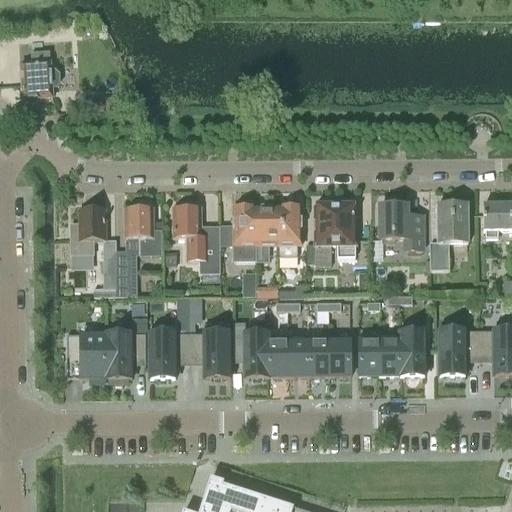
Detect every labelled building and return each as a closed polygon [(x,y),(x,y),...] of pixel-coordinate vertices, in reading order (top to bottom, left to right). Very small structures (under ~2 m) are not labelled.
[(50,66),(50,67),(49,59),(33,61),(33,68),(20,68),(23,104),(24,104),(24,106),(29,109),(35,109),(39,105),(39,103),(53,102),(52,91),(56,91),(59,88),(59,79),(55,75),(51,75),(50,66)] [(136,104),(118,105),(118,115),(136,114),(136,104)] [(95,107),(69,108),(69,118),(96,116),(95,107)] [(354,211),(352,211),(349,208),(341,208),(338,211),(316,212),(316,271),(330,271),(329,251),(337,251),(337,263),(355,263),(354,211)] [(256,266),(256,212),(254,212),(251,209),(246,209),(243,212),(233,212),(233,266),(256,266)] [(279,262),(289,262),(289,263),(297,262),(297,250),(302,250),(301,212),(291,212),(288,209),(283,209),(280,212),(278,212),(279,262)] [(511,240),(511,209),(483,210),(483,235),(485,235),(485,243),(497,243),(497,235),(511,235),(511,240)] [(468,249),(467,210),(436,210),(437,249),(429,249),(430,276),(449,276),(448,249),(468,249)] [(405,256),(423,256),(422,222),(407,222),(407,211),(379,211),(380,245),(405,245),(405,256)] [(270,250),(278,250),(278,262),(279,262),(278,212),(256,212),(256,266),(270,266),(270,250)] [(138,243),(153,243),(153,213),(125,214),(126,256),(139,256),(138,243)] [(173,243),(186,243),(186,267),(200,267),(200,279),(202,279),(220,278),(219,232),(201,233),(200,213),(173,213),(173,243)] [(70,259),(92,259),(92,247),(105,247),(105,214),(80,214),(80,228),(70,229),(70,259)] [(105,295),(116,295),(115,260),(115,250),(104,250),(104,279),(105,295)] [(166,258),(166,271),(176,271),(176,258),(166,258)] [(116,295),(116,301),(130,301),(130,260),(115,260),(116,295)] [(220,278),(202,279),(202,287),(220,287),(220,278)] [(305,301),(305,287),(295,287),(295,302),(305,301)] [(278,291),(257,291),(257,302),(278,302),(278,291)] [(203,333),(204,300),(178,299),(177,332),(203,333)] [(400,309),(400,301),(388,301),(388,309),(400,309)] [(411,301),(400,301),(400,309),(411,309),(411,301)] [(255,311),(267,311),(267,303),(255,303),(255,311)] [(367,316),(379,315),(379,307),(367,307),(367,316)] [(275,317),(287,316),(287,308),(275,308),(275,317)] [(299,308),(287,308),(287,316),(299,316),(299,308)] [(316,316),(328,316),(328,308),(316,308),(316,316)] [(340,308),(328,308),(328,316),(340,316),(340,308)] [(511,328),(499,328),(499,336),(478,336),(479,361),(490,361),(490,363),(493,366),(493,380),(511,379),(511,328)] [(229,382),(229,329),(204,329),(204,338),(189,339),(189,364),(200,364),(200,366),(203,369),(203,382),(229,382)] [(400,333),(400,345),(400,381),(424,380),(423,333),(400,333)] [(468,361),(479,361),(478,336),(438,336),(439,380),(465,380),(464,367),(468,363),(468,361)] [(106,340),(107,384),(107,389),(127,389),(127,383),(131,383),(130,370),(134,367),(134,364),(145,365),(145,339),(106,340)] [(189,364),(189,339),(148,339),(149,383),(175,383),(175,369),(178,366),(178,364),(189,364)] [(244,339),(244,382),(268,382),(267,346),(267,339),(244,339)] [(107,389),(107,384),(106,340),(66,340),(66,367),(77,367),(81,370),(81,384),(89,384),(89,388),(107,389)] [(359,381),(380,381),(379,345),(379,340),(358,341),(359,381)] [(329,341),(308,341),(308,346),(309,381),(329,381),(329,346),(329,341)] [(329,381),(350,381),(350,345),(329,346),(329,381)] [(379,345),(380,381),(400,381),(400,345),(379,345)] [(267,346),(268,382),(288,382),(288,346),(267,346)] [(309,381),(308,346),(288,346),(288,382),(309,381)] [(290,511),(223,490),(223,487),(210,483),(200,511),(290,511)]
